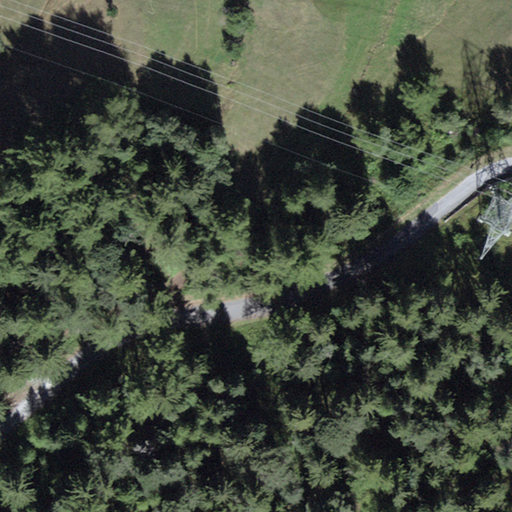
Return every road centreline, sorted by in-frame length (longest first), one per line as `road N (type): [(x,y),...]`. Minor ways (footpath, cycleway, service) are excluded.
road 1 (unclassified): [(222,315),(299,296),(368,263),(459,191),(511,166)]
road 2 (track): [(0,423),(135,335),(222,315)]
